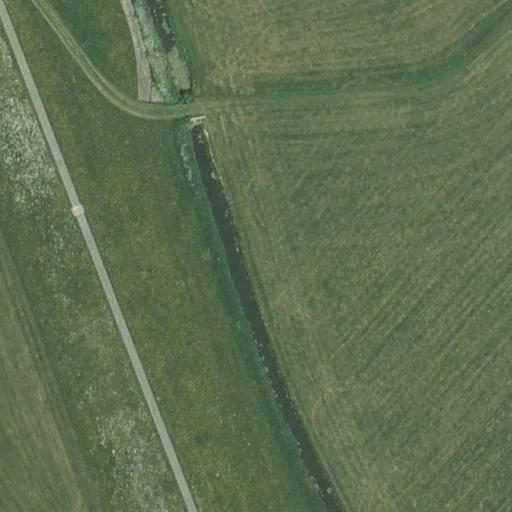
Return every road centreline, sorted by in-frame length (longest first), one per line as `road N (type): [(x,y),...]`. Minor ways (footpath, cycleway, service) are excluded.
road 1 (track): [(34,0),(119,100),(151,109),(409,93),(449,78),(511,31)]
road 2 (track): [(48,334),(0,211)]
